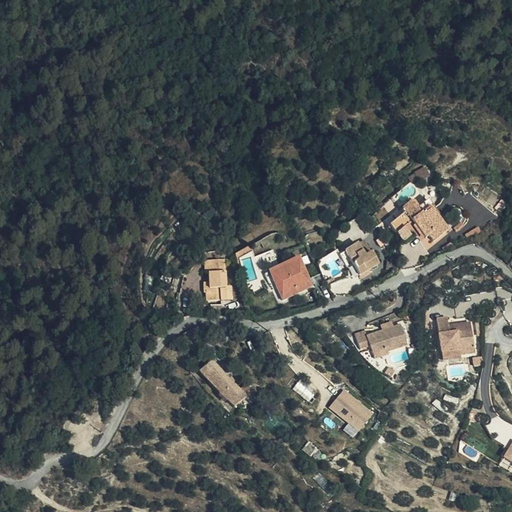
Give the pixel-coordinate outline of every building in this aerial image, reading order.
[(427,178),(428,176),(424,168),(414,174),(406,179),(409,186),(413,186),(418,184),(418,182),(427,178)] [(393,200),(385,205),(390,213),(398,209),(393,200)] [(411,223),(413,226),(423,238),(424,239),(427,237),(432,243),(448,230),(443,224),(436,216),(438,214),(427,200),(419,207),(415,209),(410,204),(401,211),(404,215),(390,226),(396,234),(403,228),(411,223)] [(414,201),(410,204),(415,209),(419,207),(414,201)] [(346,223),(355,215),(352,211),(342,218),(346,223)] [(436,216),(443,224),(445,222),(438,214),(436,216)] [(456,233),(464,227),(461,223),(453,229),(456,233)] [(423,238),(413,226),(411,228),(421,240),(423,238)] [(410,237),(403,228),(396,234),(395,235),(402,244),(410,237)] [(474,235),(474,229),(463,235),(465,239),(474,235)] [(364,257),(371,253),(364,241),(356,245),(364,257)] [(444,251),(453,245),(451,241),(441,248),(444,251)] [(377,265),(371,253),(364,257),(356,245),(344,253),(358,276),(377,265)] [(234,255),(236,261),(251,253),(249,247),(234,255)] [(281,273),(271,279),(281,301),(311,287),(298,258),(278,268),(281,273)] [(224,289),(224,288),(223,262),(210,262),(210,274),(207,274),(207,276),(207,284),(203,284),(203,294),(205,294),(205,302),(220,301),(219,290),(224,289)] [(268,273),(271,279),(281,273),(278,268),(268,273)] [(333,278),(323,283),(326,288),(335,282),(333,278)] [(231,287),(224,288),(224,289),(219,290),(220,301),(220,302),(231,301),(231,287)] [(445,320),(434,322),(440,354),(458,351),(459,356),(460,355),(474,353),(469,324),(456,326),(456,330),(451,331),(450,327),(447,328),(445,320)] [(390,329),(393,328),(391,323),(379,327),(381,332),(383,332),(383,333),(391,330),(390,329)] [(386,350),(387,353),(406,345),(400,326),(393,328),(390,329),(391,330),(383,333),(383,332),(381,332),(365,338),(364,333),(354,337),(359,351),(368,348),(371,355),(386,350)] [(419,353),(420,343),(411,346),(414,355),(419,353)] [(388,355),(387,353),(386,350),(371,355),(373,361),(388,355)] [(459,356),(458,351),(440,354),(441,362),(460,359),(460,355),(459,356)] [(246,397),(239,390),(230,382),(211,361),(198,373),(233,408),(246,397)] [(389,379),(393,373),(388,369),(383,376),(389,379)] [(315,394),(300,381),(292,391),(306,403),(315,394)] [(245,384),(239,390),(246,397),(247,398),(253,392),(245,384)] [(328,409),(357,433),(371,415),(342,392),(328,409)] [(511,441),(502,458),(511,464),(511,441)]
